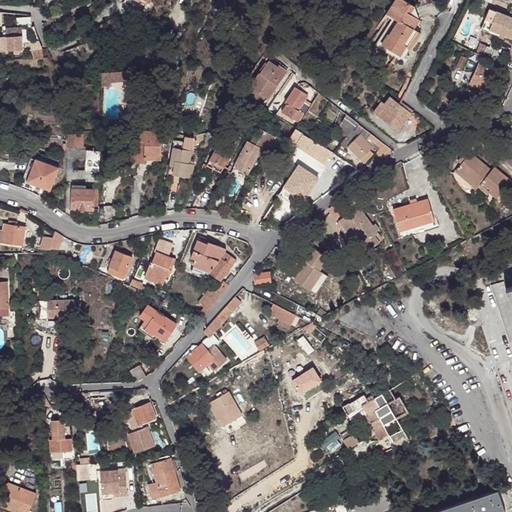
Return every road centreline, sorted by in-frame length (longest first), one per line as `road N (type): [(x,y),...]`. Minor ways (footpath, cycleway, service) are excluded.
road 1 (residential): [(268,243),(191,218),(86,236),(0,190)]
road 2 (residential): [(511,109),(447,131),(365,174),(268,243)]
road 3 (residential): [(268,243),(153,384)]
road 4 (unknown): [(407,151),(278,54)]
road 5 (residential): [(0,8),(32,10),(51,48),(119,5)]
road 6 (residential): [(0,390),(153,384)]
road 7 (unknown): [(447,131),(417,94),(459,0)]
road 8 (residential): [(153,384),(198,511)]
